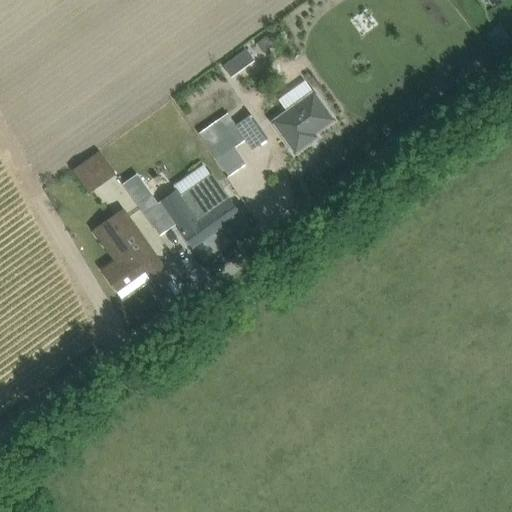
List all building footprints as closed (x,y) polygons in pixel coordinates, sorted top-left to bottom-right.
[(500,23),(483,35),(495,53),(511,41),(500,23)] [(245,49),(222,66),(230,78),(254,61),(245,49)] [(270,121),(295,155),(312,143),(309,140),(336,120),(314,90),(270,121)] [(251,115),(237,125),(252,148),(267,138),(251,115)] [(228,176),(244,164),(233,148),(217,159),(228,176)] [(86,161),(73,170),(89,192),(102,183),(86,161)] [(174,162),(157,171),(164,183),(181,174),(174,162)] [(137,174),(123,184),(144,213),(158,203),(137,174)] [(196,219),(208,236),(239,214),(222,189),(201,203),(207,211),(196,218),(196,219)] [(192,248),(208,236),(196,219),(196,218),(176,190),(161,201),(180,228),(179,229),(192,248)] [(163,269),(127,217),(101,235),(118,259),(103,270),(122,297),(163,269)]
